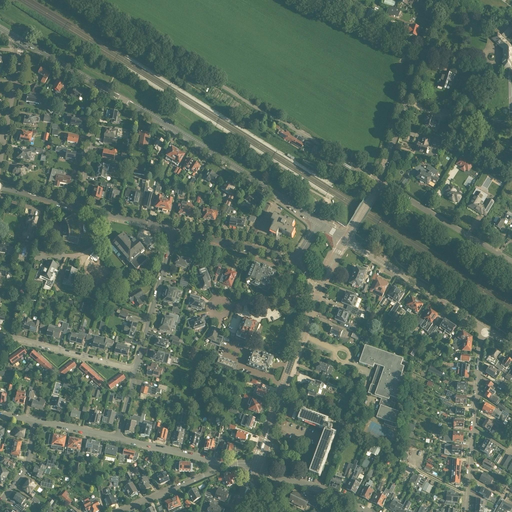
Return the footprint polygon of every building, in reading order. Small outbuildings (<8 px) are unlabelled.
[(391,7),(389,14),(398,17),(401,10),(391,7)] [(367,19),(374,21),(378,12),(371,9),(367,19)] [(405,27),(404,32),(410,34),(409,34),(410,34),(411,35),(412,35),(413,35),(416,36),(419,28),(412,26),(404,23),(403,27),(405,27)] [(502,34),(506,38),(511,32),(511,28),(510,26),(502,34)] [(504,65),(504,68),(511,68),(511,46),(511,47),(497,34),(492,39),(504,50),(504,60),(503,61),(503,64),(504,65)] [(438,86),(445,89),(448,82),(453,83),(457,69),(451,67),(449,74),(442,72),(438,86)] [(41,82),(44,84),(50,74),(40,69),(38,73),(44,77),(41,82)] [(57,80),(52,88),(56,90),(54,93),(55,94),(57,95),(58,95),(60,92),(59,92),(64,84),(57,80)] [(32,90),(40,94),(43,88),(35,85),(32,90)] [(70,96),(78,100),(82,93),(74,89),(70,96)] [(27,96),(26,102),(30,103),(29,105),(35,106),(36,104),(39,104),(40,99),(41,95),(37,94),(36,98),(27,96)] [(60,103),(56,109),(61,111),(63,112),(65,108),(63,107),(66,103),(61,100),(60,103)] [(445,110),(445,109),(443,114),(450,117),(454,118),(456,113),(445,110)] [(108,111),(106,119),(109,119),(109,120),(112,121),(111,124),(119,126),(120,120),(117,119),(118,113),(111,111),(110,112),(108,111)] [(65,121),(71,122),(70,125),(80,127),(81,124),(82,121),(81,121),(81,120),(75,119),(76,117),(66,115),(65,121)] [(431,116),(431,115),(429,115),(429,116),(429,115),(428,118),(426,118),(425,121),(427,122),(425,126),(432,128),(432,127),(435,128),(437,124),(438,125),(440,119),(435,118),(435,117),(431,116)] [(24,116),(24,119),(23,124),(32,125),(33,122),(38,123),(39,118),(34,117),(34,118),(31,117),(32,117),(28,116),(28,117),(25,116),(24,116)] [(114,130),(106,129),(104,136),(117,139),(118,130),(114,129),(114,130)] [(139,147),(148,149),(149,144),(147,144),(149,133),(144,132),(139,131),(138,136),(140,136),(139,147)] [(279,136),(290,142),(293,138),(289,136),(290,134),(287,132),(286,134),(282,131),(279,136)] [(20,140),(30,142),(30,138),(33,138),(33,135),(31,134),(21,132),(21,136),(20,140)] [(70,143),(73,144),(73,143),(77,144),(78,137),(68,135),(64,135),(64,137),(67,138),(67,142),(70,143)] [(293,138),(290,142),(301,149),(304,144),(301,143),(303,139),(298,136),(296,140),(293,138)] [(428,146),(427,146),(429,140),(423,138),(421,144),(418,143),(416,150),(426,154),(428,146)] [(442,148),(444,142),(434,138),(432,144),(442,148)] [(154,149),(152,152),(157,155),(161,148),(160,147),(163,142),(159,139),(153,148),(154,149)] [(56,147),(56,151),(62,152),(61,156),(65,156),(65,158),(65,159),(65,160),(69,160),(69,159),(74,160),(75,154),(69,152),(66,151),(67,149),(61,148),(56,147)] [(17,155),(16,156),(17,157),(16,158),(26,160),(29,160),(30,153),(35,154),(35,152),(43,154),(44,150),(30,148),(29,152),(28,151),(18,149),(17,154),(17,155)] [(168,160),(172,162),(179,151),(175,149),(172,148),(167,156),(165,159),(168,161),(168,160)] [(104,151),(103,159),(114,161),(115,153),(112,153),(104,151)] [(179,151),(172,162),(175,164),(175,165),(177,166),(179,164),(185,155),(181,153),(182,153),(179,151)] [(460,156),(456,164),(468,172),(469,169),(470,169),(473,164),(460,156)] [(185,169),(188,172),(195,162),(191,160),(188,159),(187,161),(186,160),(185,163),(185,164),(182,169),(184,171),(185,169)] [(195,162),(188,172),(192,174),(191,175),(194,176),(197,171),(198,171),(199,168),(200,166),(198,164),(195,162)] [(98,165),(97,171),(111,174),(111,173),(110,173),(111,168),(114,168),(114,165),(105,164),(105,166),(98,165)] [(24,168),(23,168),(23,167),(20,166),(20,167),(15,166),(15,168),(14,168),(13,169),(13,170),(13,171),(14,172),(14,173),(19,174),(18,176),(22,177),(22,175),(23,175),(24,168)] [(420,180),(420,181),(420,182),(422,183),(423,183),(423,182),(428,185),(430,181),(435,184),(438,179),(435,177),(438,172),(433,169),(434,169),(429,166),(427,169),(430,171),(427,176),(419,171),(416,177),(420,180)] [(134,174),(144,176),(144,172),(139,171),(140,168),(135,167),(134,174)] [(52,170),(49,179),(55,180),(54,186),(59,187),(59,183),(70,184),(71,178),(64,176),(64,172),(52,170)] [(205,178),(205,179),(209,182),(210,181),(214,183),(218,177),(215,175),(210,171),(207,175),(206,175),(204,177),(205,178)] [(223,186),(221,189),(229,194),(224,205),(226,206),(229,207),(235,195),(233,194),(231,192),(234,186),(231,184),(230,185),(227,182),(224,187),(223,186)] [(453,187),(450,185),(448,188),(446,191),(446,192),(445,195),(450,198),(449,199),(454,202),(455,201),(458,202),(461,197),(454,194),(456,191),(452,189),(453,187)] [(105,192),(104,197),(106,198),(107,193),(110,193),(109,200),(113,201),(115,195),(120,196),(121,192),(111,190),(112,188),(107,186),(106,188),(105,192)] [(92,196),(100,198),(102,190),(94,188),(92,196)] [(152,193),(148,192),(148,189),(145,188),(143,198),(145,199),(145,201),(146,201),(144,207),(147,207),(149,207),(152,193)] [(470,203),(468,206),(471,208),(479,213),(481,210),(483,211),(481,213),(485,216),(494,202),(493,202),(493,203),(491,202),(490,201),(488,200),(489,199),(484,206),(479,203),(484,195),(478,192),(479,190),(476,188),(473,195),(475,196),(472,200),(471,199),(469,203),(470,203)] [(126,192),(125,197),(126,197),(126,198),(131,199),(130,203),(132,203),(132,204),(135,205),(136,204),(138,204),(140,195),(140,192),(137,191),(132,190),(128,189),(127,192),(126,192)] [(251,204),(249,206),(256,210),(261,201),(248,194),(244,200),(251,204)] [(158,211),(162,212),(165,198),(158,196),(156,208),(158,208),(158,211)] [(165,198),(162,212),(166,213),(167,210),(170,211),(173,199),(165,198)] [(178,204),(177,211),(179,212),(178,213),(179,214),(179,215),(181,215),(182,214),(184,215),(187,203),(182,202),(182,205),(178,204)] [(187,203),(184,215),(187,215),(187,216),(189,217),(190,216),(191,212),(192,212),(194,212),(195,208),(193,208),(193,207),(191,207),(192,204),(187,203)] [(211,211),(209,220),(210,221),(210,220),(212,220),(212,221),(214,222),(214,221),(215,221),(216,217),(217,217),(219,217),(220,213),(218,213),(218,212),(216,212),(217,209),(212,208),(211,211)] [(494,225),(494,226),(495,227),(497,228),(500,230),(500,229),(502,226),(504,222),(505,221),(508,222),(511,215),(511,213),(508,211),(503,219),(502,218),(501,220),(498,219),(494,225)] [(28,217),(18,215),(14,227),(24,230),(23,234),(36,238),(37,233),(35,232),(37,227),(35,227),(35,226),(33,225),(35,218),(34,217),(33,216),(33,217),(31,217),(30,220),(28,219),(28,217)] [(69,237),(60,236),(60,240),(75,244),(76,238),(77,238),(77,231),(77,230),(76,224),(76,223),(75,220),(74,220),(72,218),(69,219),(67,216),(62,219),(64,222),(66,221),(68,226),(68,227),(68,230),(69,230),(69,231),(69,237)] [(229,216),(228,224),(230,224),(229,226),(236,227),(238,220),(234,220),(234,217),(229,216)] [(278,232),(292,238),(295,231),(291,230),(294,223),(284,219),(284,220),(274,216),(271,222),(274,224),(269,234),(276,237),(278,232)] [(238,220),(236,227),(243,229),(244,226),(245,226),(246,219),(241,218),(241,221),(238,220)] [(131,237),(128,240),(124,235),(123,236),(122,235),(113,242),(114,243),(113,244),(130,263),(131,262),(132,264),(131,265),(132,266),(133,266),(134,268),(136,271),(142,266),(142,265),(143,265),(142,265),(143,264),(144,264),(148,260),(143,254),(142,255),(141,254),(144,251),(141,247),(142,246),(141,247),(140,247),(138,245),(138,244),(139,244),(138,244),(139,243),(138,244),(135,240),(134,239),(133,239),(132,237),(131,237)] [(0,246),(0,245),(0,253),(4,254),(5,250),(7,250),(8,244),(1,242),(0,246)] [(176,265),(186,268),(186,266),(187,266),(188,263),(191,264),(192,259),(186,258),(186,259),(177,257),(176,260),(175,260),(175,262),(176,263),(175,263),(176,263),(176,265)] [(102,261),(99,263),(100,265),(89,274),(93,279),(99,274),(109,286),(116,280),(102,261)] [(52,274),(54,270),(54,269),(56,266),(47,262),(44,268),(42,267),(41,271),(42,272),(41,276),(50,280),(52,274),(53,275),(53,274),(52,274)] [(262,289),(261,290),(267,292),(270,285),(271,285),(273,278),(275,273),(268,270),(268,269),(267,266),(265,265),(261,266),(261,267),(254,264),(246,284),(251,286),(252,285),(262,289)] [(66,266),(60,285),(73,289),(79,270),(66,266)] [(359,288),(363,289),(362,292),(365,293),(366,291),(368,285),(364,284),(364,285),(361,283),(365,271),(356,268),(355,268),(353,271),(354,271),(351,280),(350,280),(348,283),(349,284),(359,288)] [(223,274),(220,282),(223,284),(231,287),(234,279),(236,274),(224,269),(222,274),(223,274)] [(199,279),(197,280),(201,289),(203,289),(203,290),(203,289),(204,290),(206,289),(206,288),(209,287),(207,282),(211,281),(207,270),(200,273),(202,277),(199,278),(199,279)] [(375,281),(370,291),(382,297),(384,294),(387,287),(389,283),(379,279),(378,282),(375,281)] [(49,292),(52,285),(45,283),(43,290),(49,292)] [(387,299),(391,302),(399,290),(396,288),(394,287),(388,296),(389,297),(387,299)] [(166,293),(165,294),(178,297),(179,294),(180,294),(181,292),(167,288),(166,290),(165,291),(165,292),(166,293)] [(128,297),(131,302),(133,301),(137,308),(142,305),(138,298),(144,295),(140,289),(128,297)] [(399,290),(391,302),(395,305),(397,302),(398,303),(404,294),(402,292),(399,290)] [(344,294),(343,297),(357,303),(359,298),(356,297),(356,296),(346,292),(345,294),(344,294)] [(178,297),(165,294),(163,301),(164,301),(164,303),(169,304),(169,302),(174,303),(175,299),(179,300),(179,298),(178,297)] [(191,308),(201,311),(202,309),(203,309),(203,308),(204,307),(203,306),(204,303),(199,301),(200,298),(191,295),(189,302),(192,303),(191,306),(192,306),(191,308)] [(342,301),(341,303),(348,306),(347,309),(363,315),(364,313),(361,312),(362,311),(358,309),(356,307),(355,307),(357,303),(343,297),(342,301)] [(412,298),(405,309),(407,310),(407,311),(410,313),(412,310),(417,302),(416,301),(416,300),(415,300),(414,300),(412,298)] [(417,302),(412,310),(414,311),(414,312),(417,314),(422,305),(420,304),(420,303),(418,302),(417,302)] [(94,307),(90,304),(85,309),(89,312),(94,307)] [(338,311),(336,314),(350,320),(351,316),(352,316),(353,314),(362,318),(364,315),(363,315),(347,309),(346,311),(339,309),(338,311)] [(421,327),(423,328),(434,312),(433,311),(432,311),(431,311),(430,310),(429,312),(427,312),(423,318),(425,319),(421,326),(421,327)] [(119,318),(126,320),(128,314),(121,311),(119,318)] [(434,312),(423,328),(428,331),(427,332),(430,334),(434,327),(432,325),(433,323),(432,322),(434,319),(434,320),(437,316),(437,315),(436,314),(436,313),(435,313),(434,313),(434,312)] [(162,322),(161,322),(174,326),(175,322),(177,323),(178,317),(170,314),(169,318),(163,316),(163,319),(162,319),(161,321),(162,322)] [(336,318),(335,320),(341,323),(340,326),(357,334),(358,331),(355,330),(355,329),(350,327),(349,325),(348,324),(350,320),(336,314),(335,317),(336,318)] [(30,331),(33,321),(25,319),(26,316),(22,315),(20,324),(25,326),(24,330),(30,331)] [(413,321),(409,328),(411,329),(419,317),(417,315),(413,321)] [(39,322),(33,321),(30,331),(36,333),(38,326),(40,327),(40,328),(43,329),(44,323),(45,319),(40,317),(39,322)] [(205,324),(205,323),(205,321),(204,321),(203,318),(198,320),(196,317),(187,320),(190,327),(193,325),(194,328),(195,330),(205,326),(204,325),(205,324)] [(243,323),(242,326),(240,325),(239,329),(240,330),(239,333),(237,332),(236,336),(249,341),(252,334),(255,335),(259,324),(252,321),(249,320),(243,318),(242,319),(241,321),(241,323),(243,323)] [(413,331),(414,332),(419,325),(418,325),(422,320),(419,318),(412,330),(413,331)] [(439,329),(444,332),(450,323),(448,322),(447,321),(446,320),(445,320),(440,327),(439,329)] [(56,327),(53,337),(59,339),(61,332),(63,333),(63,334),(66,335),(69,324),(63,322),(62,329),(56,327)] [(176,326),(174,326),(161,322),(160,329),(161,329),(160,331),(165,332),(166,331),(170,332),(171,328),(175,329),(176,326)] [(125,335),(134,338),(137,325),(128,323),(127,328),(126,328),(125,328),(124,331),(125,332),(126,332),(125,335)] [(450,323),(444,332),(449,336),(450,334),(451,334),(455,327),(455,325),(454,325),(452,325),(450,323)] [(49,325),(47,336),(53,337),(56,327),(49,325)] [(430,334),(433,336),(438,328),(435,326),(430,334)] [(330,332),(330,333),(340,337),(338,340),(347,344),(348,340),(343,338),(345,332),(343,331),(332,327),(331,330),(330,332)] [(210,343),(217,346),(220,347),(223,338),(217,335),(219,330),(216,329),(216,328),(214,328),(213,328),(212,329),(211,328),(207,338),(209,338),(208,339),(211,340),(210,343)] [(86,340),(89,341),(90,335),(87,335),(79,332),(79,334),(76,343),(82,345),(84,338),(86,338),(86,340)] [(456,337),(452,343),(453,346),(456,345),(455,342),(458,339),(463,342),(467,335),(462,332),(458,338),(456,337)] [(70,342),(76,343),(79,334),(76,333),(75,335),(72,334),(70,342)] [(99,349),(102,339),(102,338),(90,335),(89,341),(94,342),(93,348),(99,349)] [(463,342),(463,345),(471,346),(472,338),(467,335),(463,342)] [(102,339),(99,349),(105,351),(107,344),(109,345),(109,346),(112,347),(113,341),(110,341),(102,339)] [(162,349),(166,350),(167,345),(170,346),(171,343),(168,342),(156,339),(155,339),(154,343),(155,343),(155,346),(163,348),(162,349)] [(123,347),(121,355),(127,357),(129,349),(127,348),(128,345),(127,345),(126,344),(126,345),(124,344),(123,347)] [(115,353),(121,355),(123,347),(117,346),(115,353)] [(376,418),(385,421),(384,424),(396,428),(401,413),(393,410),(395,404),(392,402),(393,398),(396,399),(404,379),(400,377),(404,367),(400,366),(403,359),(365,346),(359,364),(373,368),(374,365),(377,366),(368,393),(381,398),(379,406),(381,406),(376,418)] [(17,353),(16,354),(19,358),(27,353),(23,348),(17,353)] [(417,352),(411,349),(408,355),(413,358),(417,352)] [(492,351),(486,361),(495,367),(499,361),(495,359),(499,353),(498,352),(498,351),(497,350),(496,351),(495,350),(493,352),(492,351)] [(40,357),(34,351),(30,355),(37,361),(40,357)] [(153,352),(151,359),(159,361),(159,362),(167,364),(170,354),(160,351),(159,354),(153,352)] [(261,354),(261,355),(252,352),(250,358),(248,361),(249,361),(247,366),(255,369),(260,371),(266,373),(267,368),(268,369),(269,369),(270,365),(272,361),(273,358),(272,357),(262,353),(261,353),(261,354)] [(16,354),(8,359),(13,366),(21,361),(19,358),(16,354)] [(47,363),(40,357),(37,361),(43,367),(47,363)] [(231,362),(231,361),(223,358),(223,359),(217,357),(214,365),(234,372),(237,364),(231,362)] [(510,360),(510,359),(509,358),(508,359),(507,358),(505,360),(502,363),(499,361),(495,367),(502,371),(504,368),(506,369),(511,361),(510,360)] [(73,361),(65,366),(69,371),(76,365),(73,361)] [(54,369),(47,363),(43,367),(50,373),(54,369)] [(79,368),(86,374),(90,369),(83,363),(79,368)] [(147,370),(148,371),(146,375),(159,378),(160,374),(161,374),(163,369),(157,368),(158,365),(152,363),(151,368),(148,367),(147,370)] [(316,371),(320,372),(321,371),(324,372),(322,378),(328,380),(333,368),(329,367),(326,366),(327,366),(319,363),(318,364),(317,364),(316,367),(317,368),(316,371)] [(451,368),(451,370),(454,371),(469,372),(469,366),(462,365),(463,364),(457,364),(457,368),(454,368),(451,368)] [(69,371),(65,366),(58,372),(62,377),(69,371)] [(497,371),(490,366),(486,373),(493,377),(496,379),(500,373),(497,371)] [(432,367),(430,372),(441,377),(443,372),(432,367)] [(86,374),(93,380),(97,376),(90,369),(86,374)] [(122,373),(114,379),(118,384),(125,378),(122,373)] [(97,376),(93,380),(100,386),(104,382),(97,376)] [(118,384),(114,379),(107,384),(111,389),(118,384)] [(308,387),(307,389),(308,391),(309,391),(308,394),(315,397),(316,394),(318,395),(319,390),(322,391),(324,385),(315,381),(314,384),(311,383),(310,386),(309,386),(308,387)] [(487,381),(484,386),(486,387),(491,390),(493,391),(494,389),(492,388),(494,385),(487,381)] [(500,386),(510,393),(511,389),(502,383),(500,386)] [(144,388),(142,387),(140,394),(147,396),(147,394),(149,394),(150,393),(156,394),(157,393),(161,394),(162,391),(166,392),(167,387),(159,385),(158,389),(149,387),(149,385),(145,384),(144,388)] [(257,395),(266,399),(269,399),(270,395),(268,394),(269,390),(265,388),(265,387),(261,385),(260,386),(258,385),(256,388),(259,389),(259,391),(258,391),(257,395)] [(486,387),(484,391),(486,393),(497,400),(498,398),(498,397),(495,395),(496,393),(493,392),(493,391),(491,390),(486,387)] [(17,395),(15,403),(24,405),(26,397),(25,397),(26,393),(18,391),(17,395)] [(448,391),(446,396),(451,398),(452,399),(454,400),(466,401),(466,396),(456,396),(453,396),(453,394),(448,391)] [(486,393),(484,396),(492,402),(493,401),(495,403),(496,402),(498,404),(499,401),(497,400),(486,393)] [(245,395),(244,398),(250,400),(248,405),(251,406),(249,411),(259,414),(259,412),(262,413),(264,408),(261,407),(262,405),(253,401),(254,398),(245,395)] [(53,402),(51,406),(58,408),(57,410),(61,411),(62,409),(62,408),(64,401),(55,399),(53,398),(52,402),(53,402)] [(33,403),(32,407),(43,410),(43,408),(44,405),(45,401),(40,400),(39,404),(37,403),(38,402),(33,401),(33,402),(33,403)] [(484,407),(493,412),(500,416),(506,420),(508,415),(503,412),(502,413),(497,410),(495,409),(495,408),(486,403),(485,404),(485,405),(484,406),(484,407)] [(497,407),(504,412),(506,408),(499,404),(497,407)] [(482,410),(482,411),(491,416),(491,415),(498,419),(496,422),(501,426),(503,424),(505,425),(507,422),(505,421),(506,420),(500,416),(493,412),(484,407),(483,408),(482,409),(482,410)] [(73,411),(74,410),(70,409),(70,413),(71,414),(71,417),(79,419),(81,413),(73,411)] [(309,473),(319,476),(334,434),(331,432),(332,428),(325,425),(326,420),(305,412),(306,411),(302,409),(298,420),(320,429),(319,432),(320,434),(323,435),(309,473)] [(89,424),(90,424),(90,423),(99,425),(101,416),(97,416),(98,412),(93,411),(92,414),(92,415),(90,414),(89,420),(90,420),(89,424)] [(104,423),(112,425),(115,413),(109,411),(107,419),(105,418),(104,423)] [(142,414),(140,423),(143,424),(140,435),(141,435),(141,436),(145,437),(145,436),(149,437),(152,423),(143,421),(145,414),(142,414)] [(245,427),(251,429),(252,427),(254,428),(256,423),(254,422),(255,420),(248,418),(244,416),(239,415),(238,418),(240,418),(240,420),(243,421),(241,425),(245,427)] [(125,431),(125,434),(129,435),(129,432),(134,433),(136,425),(139,425),(141,418),(133,416),(133,417),(130,417),(129,422),(127,422),(125,431)] [(492,427),(496,430),(498,426),(491,421),(491,422),(487,419),(482,426),(486,429),(489,431),(492,427)] [(166,441),(168,431),(159,429),(160,424),(157,423),(155,429),(159,430),(157,439),(157,441),(161,442),(162,440),(165,440),(166,441)] [(178,429),(176,429),(175,433),(173,442),(173,445),(181,447),(181,444),(182,444),(184,435),(184,431),(183,430),(184,426),(179,425),(178,429)] [(15,437),(17,437),(20,438),(23,438),(24,431),(16,429),(13,429),(12,435),(15,435),(15,437)] [(248,438),(247,437),(248,435),(238,431),(235,438),(241,440),(241,439),(245,441),(246,440),(247,440),(248,438)] [(197,448),(199,438),(200,434),(192,432),(191,436),(189,446),(197,448)] [(58,446),(60,437),(54,436),(50,435),(49,440),(50,440),(49,445),(52,445),(52,448),(54,448),(54,450),(57,450),(58,446)] [(204,449),(204,452),(208,452),(208,450),(212,451),(212,448),(213,448),(214,448),(214,446),(213,446),(213,445),(214,442),(214,440),(211,439),(210,441),(206,440),(204,449)] [(218,439),(218,443),(217,444),(220,445),(219,448),(222,448),(221,453),(226,454),(230,455),(231,451),(232,451),(235,451),(236,447),(233,446),(228,445),(225,445),(226,442),(222,440),(218,439)] [(86,453),(91,454),(94,442),(88,440),(86,449),(87,449),(86,453)] [(482,444),(491,450),(493,447),(495,449),(497,447),(486,440),(485,442),(484,442),(483,443),(482,444)] [(12,445),(12,448),(20,449),(21,442),(13,441),(13,442),(11,441),(10,445),(12,445)] [(94,442),(91,454),(93,455),(94,451),(97,452),(97,454),(100,455),(102,446),(99,446),(100,443),(94,442)] [(371,444),(367,451),(377,457),(381,449),(371,444)] [(486,458),(494,462),(496,460),(491,457),(492,455),(489,453),(491,450),(482,444),(482,445),(481,446),(481,447),(481,448),(481,449),(480,450),(488,455),(486,458)] [(107,446),(104,457),(115,459),(118,449),(107,446)] [(20,449),(12,448),(11,450),(9,450),(8,454),(11,454),(11,455),(18,456),(20,449)] [(119,458),(119,463),(123,464),(124,459),(127,459),(126,460),(132,461),(135,461),(137,460),(137,458),(138,458),(139,454),(135,453),(135,452),(124,450),(124,453),(121,452),(119,458)] [(502,467),(511,472),(511,456),(509,455),(502,467)] [(0,462),(0,464),(1,464),(5,466),(8,468),(11,469),(12,469),(15,464),(14,463),(14,462),(11,460),(7,458),(7,459),(6,459),(3,458),(0,462)] [(481,466),(491,471),(494,465),(485,460),(481,466)] [(179,472),(190,472),(190,471),(192,472),(193,464),(190,464),(190,463),(180,462),(180,463),(176,463),(176,470),(179,471),(179,472)] [(36,466),(35,469),(44,474),(45,474),(48,467),(54,468),(55,465),(47,464),(46,466),(46,468),(45,467),(39,464),(38,466),(36,466)] [(138,468),(136,469),(138,472),(139,471),(143,476),(146,473),(142,466),(139,467),(138,468)] [(353,476),(346,490),(351,492),(357,480),(355,478),(357,474),(360,468),(357,466),(354,472),(354,473),(353,476)] [(357,480),(351,492),(355,494),(362,480),(360,479),(359,481),(357,480),(361,472),(362,473),(363,469),(360,468),(357,474),(355,478),(357,480)] [(44,474),(35,469),(33,473),(35,474),(34,476),(40,479),(40,478),(42,479),(44,474)] [(159,480),(155,482),(158,486),(170,481),(167,474),(163,476),(162,473),(157,475),(158,478),(159,480)] [(224,475),(224,477),(218,478),(219,482),(225,480),(227,486),(228,486),(229,487),(230,487),(231,486),(231,485),(232,485),(232,484),(234,484),(233,479),(235,478),(234,473),(229,474),(229,473),(226,473),(226,475),(224,475)] [(479,480),(489,486),(493,479),(483,473),(479,480)] [(409,482),(414,484),(418,476),(413,474),(409,482)] [(332,478),(329,487),(338,490),(341,482),(342,479),(336,476),(335,479),(332,478)] [(141,483),(138,484),(143,492),(150,487),(147,482),(148,481),(145,477),(139,480),(141,483)] [(418,477),(413,488),(416,490),(417,487),(418,487),(419,488),(424,480),(418,477)] [(459,478),(451,478),(451,484),(455,484),(455,486),(459,486),(459,484),(459,483),(460,483),(460,481),(459,481),(459,478)] [(30,480),(26,485),(33,490),(36,492),(40,487),(35,483),(34,483),(30,480)] [(364,487),(360,496),(364,499),(370,486),(372,482),(370,481),(368,484),(367,483),(364,487)] [(124,488),(130,497),(137,492),(132,483),(124,488)] [(426,483),(422,490),(429,494),(433,487),(426,483)] [(33,490),(26,485),(22,489),(32,497),(34,495),(31,493),(33,490)] [(384,493),(377,505),(381,508),(386,498),(389,493),(391,494),(395,487),(392,485),(389,491),(386,489),(384,493)] [(370,486),(364,499),(368,501),(373,492),(371,491),(373,488),(370,486)] [(483,496),(483,497),(488,500),(491,493),(481,487),(480,489),(478,488),(476,492),(483,496)] [(104,494),(110,507),(115,504),(114,501),(115,500),(113,496),(109,488),(104,491),(105,494),(104,494)] [(188,494),(193,502),(201,498),(196,489),(188,494)] [(205,492),(203,497),(204,497),(213,501),(215,498),(224,502),(225,501),(227,502),(230,495),(228,494),(228,493),(218,489),(216,494),(211,492),(211,494),(205,492)] [(458,495),(454,494),(455,494),(455,491),(450,489),(450,491),(447,490),(447,494),(446,501),(444,504),(450,505),(451,502),(454,502),(454,503),(457,503),(458,495)] [(64,490),(58,497),(61,499),(65,502),(68,498),(66,496),(68,493),(64,490)] [(378,494),(373,503),(377,505),(384,493),(381,492),(379,495),(378,494)] [(316,499),(305,494),(304,497),(295,493),(291,501),(292,502),(291,503),(301,508),(302,507),(303,508),(306,502),(316,506),(315,508),(319,500),(316,499)] [(16,504),(13,509),(17,511),(21,511),(25,507),(24,507),(27,503),(30,505),(33,501),(29,499),(28,501),(26,500),(18,494),(14,500),(19,504),(18,505),(16,504)] [(61,499),(58,497),(51,506),(54,508),(61,499)] [(87,497),(83,499),(85,504),(84,505),(85,508),(83,509),(84,511),(86,511),(87,511),(86,511),(94,511),(91,505),(89,501),(87,497)] [(171,500),(175,508),(175,510),(182,507),(177,497),(171,500)] [(204,497),(201,504),(209,507),(207,511),(223,511),(224,509),(222,509),(222,508),(215,506),(216,503),(213,501),(204,497)] [(92,500),(89,501),(91,505),(94,511),(97,511),(99,511),(98,509),(100,508),(99,505),(100,505),(100,503),(99,502),(98,501),(97,501),(96,499),(92,501),(92,500)] [(171,500),(165,502),(169,511),(173,511),(176,511),(175,510),(175,508),(171,500)] [(392,502),(388,509),(389,510),(391,511),(394,511),(398,504),(398,503),(399,502),(397,501),(395,503),(392,502)] [(398,504),(394,511),(393,511),(400,511),(404,506),(404,504),(399,501),(399,502),(398,503),(398,504)] [(404,506),(400,511),(406,511),(408,510),(411,504),(406,501),(404,504),(404,506)] [(511,511),(511,507),(503,503),(501,507),(510,511),(511,511)]
